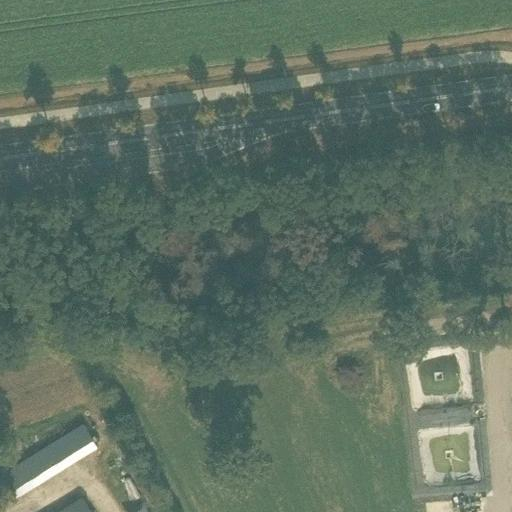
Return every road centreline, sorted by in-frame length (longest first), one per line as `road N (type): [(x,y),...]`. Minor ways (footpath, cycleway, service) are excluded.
road 1 (primary): [(282,121),(0,159)]
road 2 (primary): [(282,121),(511,90)]
